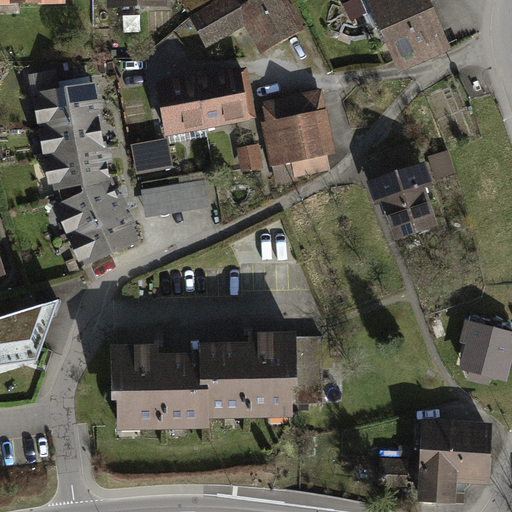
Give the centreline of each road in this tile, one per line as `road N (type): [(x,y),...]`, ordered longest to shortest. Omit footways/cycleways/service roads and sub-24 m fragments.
road 1 (residential): [(75,511),(62,395),(101,287),(225,232)]
road 2 (residential): [(353,166),(433,76),(508,45)]
